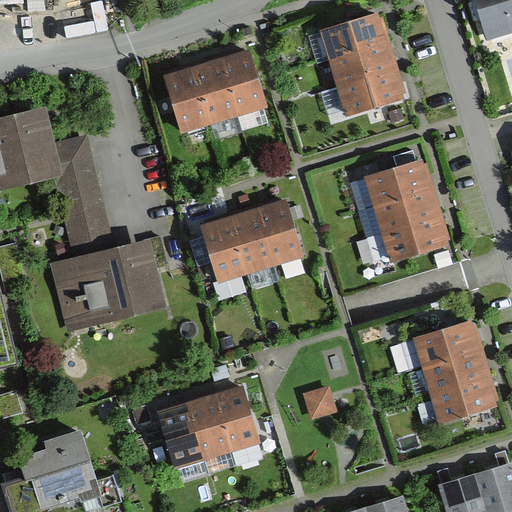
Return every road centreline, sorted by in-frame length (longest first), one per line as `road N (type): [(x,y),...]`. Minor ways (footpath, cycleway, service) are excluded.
road 1 (residential): [(276,0),(134,41),(0,66)]
road 2 (residential): [(438,0),(511,246)]
